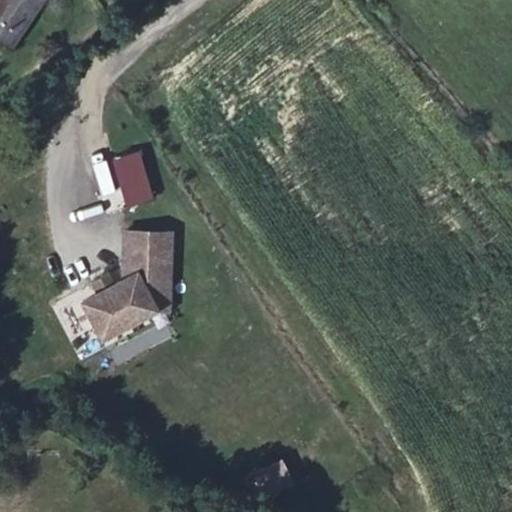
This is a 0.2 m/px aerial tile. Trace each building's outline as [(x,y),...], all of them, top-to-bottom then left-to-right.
[(39,0),(0,0),(0,38),(8,44),(39,0)] [(109,159),(124,209),(154,200),(139,150),(109,159)] [(114,187),(107,158),(92,162),(99,191),(114,187)] [(122,280),(77,306),(104,350),(172,308),(173,232),(124,232),(122,280)] [(277,459),(249,474),(255,486),(284,472),(277,459)]
